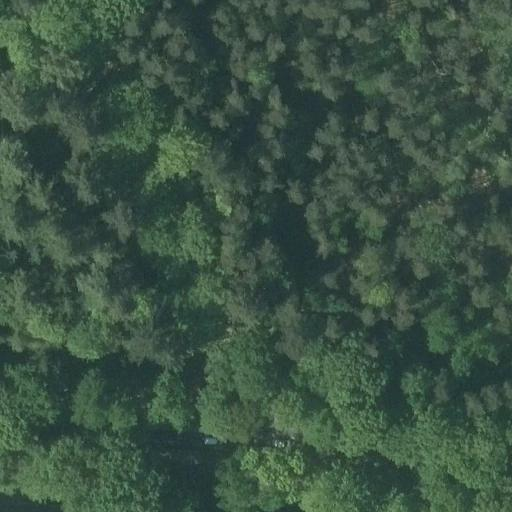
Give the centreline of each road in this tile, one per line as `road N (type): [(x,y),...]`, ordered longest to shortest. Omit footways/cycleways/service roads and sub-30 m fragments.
road 1 (primary): [(256,435),(511,454)]
road 2 (primary): [(0,417),(44,432),(108,437),(169,427)]
road 3 (primary): [(169,427),(48,404),(0,414)]
